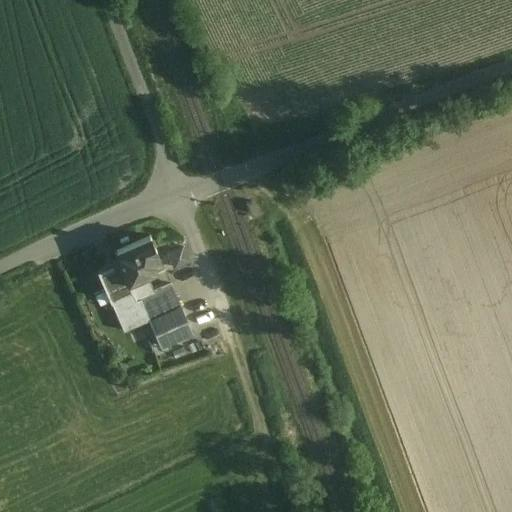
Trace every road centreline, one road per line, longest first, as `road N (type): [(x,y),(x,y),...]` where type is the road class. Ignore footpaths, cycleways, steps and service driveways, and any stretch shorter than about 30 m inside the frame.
road 1 (track): [(178,196),(289,511)]
road 2 (unclassified): [(219,182),(511,71)]
road 3 (unclassified): [(219,182),(0,274)]
